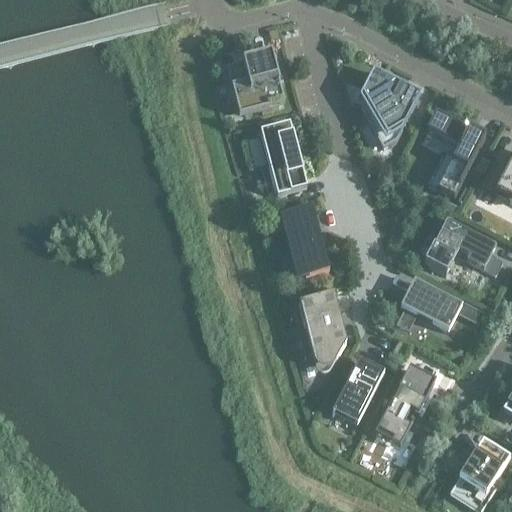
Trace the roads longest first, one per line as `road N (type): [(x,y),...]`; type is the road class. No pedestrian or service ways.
road 1 (residential): [(303,4),(375,273)]
road 2 (residential): [(303,4),(511,112)]
